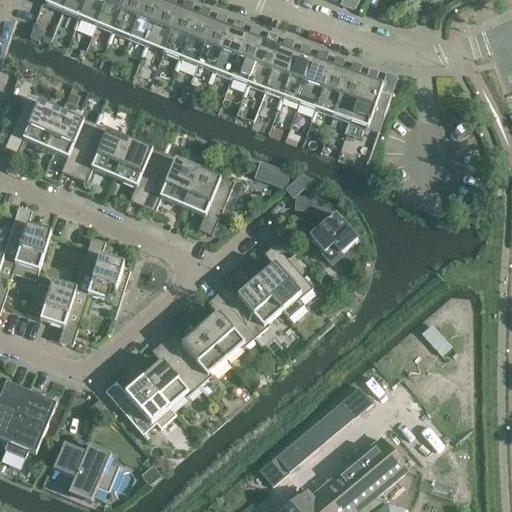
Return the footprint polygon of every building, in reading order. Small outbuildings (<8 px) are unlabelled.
[(43,0),(42,6),(63,15),(69,0),(43,0)] [(69,0),(63,15),(80,22),(89,0),(69,0)] [(89,0),(80,22),(96,29),(108,0),(89,0)] [(108,0),(96,29),(113,36),(128,0),(108,0)] [(128,0),(113,36),(130,43),(147,1),(144,0),(128,0)] [(130,43),(147,50),(164,8),(156,5),(158,0),(147,0),(147,1),(130,43)] [(166,0),(164,8),(147,50),(164,57),(180,14),(173,11),(177,0),(166,0)] [(346,0),(342,8),(355,13),(361,0),(346,0)] [(180,14),(164,57),(180,63),(197,21),(189,18),(194,6),(185,2),(180,14)] [(197,21),(180,63),(197,70),(214,27),(206,24),(211,12),(202,8),(197,21)] [(214,27),(197,70),(214,77),(231,34),(223,31),(228,19),(219,15),(214,27)] [(231,34),(214,77),(231,83),(247,40),(240,38),(245,25),(235,22),(231,34)] [(247,40),(231,83),(248,89),(264,47),(257,44),(261,32),(261,31),(252,28),(247,40)] [(264,47),(248,89),(265,96),(281,53),(274,50),(278,38),(269,34),(264,47)] [(281,53),(265,96),(282,102),(298,59),(290,57),(295,44),(286,41),(281,53)] [(298,59),(282,102),(299,108),(315,65),(307,63),(312,51),(302,47),(298,59)] [(331,71),(324,69),(328,56),(319,53),(315,65),(299,108),(316,114),(331,71)] [(331,71),(316,114),(333,120),(348,78),(341,75),(345,62),(336,59),(331,71)] [(348,78),(333,120),(350,126),(365,84),(358,81),(362,68),(353,65),(348,78)] [(365,84),(350,126),(368,132),(378,136),(384,121),(392,98),(382,94),(383,90),(375,87),(379,74),(370,71),(365,84)] [(5,152),(7,152),(19,157),(24,144),(46,153),(61,116),(43,108),(44,106),(28,99),(5,152)] [(62,176),(74,181),(97,128),(81,121),(80,124),(61,116),(46,153),(68,162),(62,176)] [(97,128),(74,181),(87,186),(93,173),(114,182),(130,145),(111,137),(112,135),(97,128)] [(149,153),(130,145),(114,182),(136,191),(130,205),(143,210),(165,157),(150,150),(149,153)] [(165,157),(143,210),(156,215),(161,202),(183,211),(199,174),(180,166),(181,164),(165,157)] [(217,182),(199,174),(183,211),(205,220),(199,233),(212,239),(235,187),(218,179),(217,182)] [(302,178),(285,193),(292,201),(306,189),(314,198),(325,188),(302,178)] [(502,201),(501,193),(493,194),(494,201),(502,201)] [(327,224),(323,227),(325,229),(310,242),(332,267),(341,259),(358,245),(326,208),(318,214),(327,224)] [(16,220),(3,262),(17,267),(13,277),(36,285),(39,275),(51,238),(52,237),(39,233),(28,230),(33,216),(19,211),(16,220)] [(112,306),(124,269),(124,268),(101,261),(106,247),(92,242),(76,293),(89,299),(112,306)] [(276,248),(265,258),(274,269),(256,284),(284,317),(289,322),(305,308),(300,303),(313,292),(276,248)] [(0,318),(3,311),(13,277),(17,267),(3,262),(0,261),(0,318)] [(284,317),(256,284),(239,300),(229,289),(219,298),(256,341),(284,317)] [(76,293),(53,286),(40,324),(64,331),(59,345),(73,350),(89,299),(76,293)] [(256,341),(219,298),(208,306),(218,318),(200,333),(228,365),(256,341)] [(422,336),(442,359),(452,350),(441,336),(440,336),(432,327),(422,336)] [(228,365),(200,333),(182,348),(173,337),(163,346),(200,390),(228,365)] [(200,390),(163,346),(152,355),(162,366),(144,382),(172,414),(200,390)] [(143,439),(157,427),(161,432),(176,419),(172,414),(144,382),(126,397),(117,386),(106,395),(143,439)] [(0,443),(8,447),(29,396),(7,387),(5,386),(4,387),(2,387),(1,388),(0,389),(0,398),(1,399),(0,402),(0,443)] [(340,407),(353,423),(373,407),(359,391),(340,407)] [(8,447),(5,453),(25,462),(28,455),(35,458),(47,428),(42,426),(46,418),(47,418),(49,418),(50,417),(51,417),(52,416),(53,414),(54,413),(54,412),(54,410),(54,409),(53,408),(52,406),(51,405),(29,396),(8,447)] [(110,416),(98,402),(87,412),(100,425),(110,416)] [(319,452),(305,436),(259,475),(273,491),(319,452)] [(362,511),(365,510),(366,511),(383,511),(386,511),(377,500),(407,475),(380,442),(311,501),(307,497),(288,511),(362,511)] [(64,447),(54,473),(75,482),(70,494),(72,495),(72,494),(92,502),(91,503),(93,503),(98,491),(109,496),(120,470),(109,465),(112,458),(89,449),(86,456),(64,447)]
